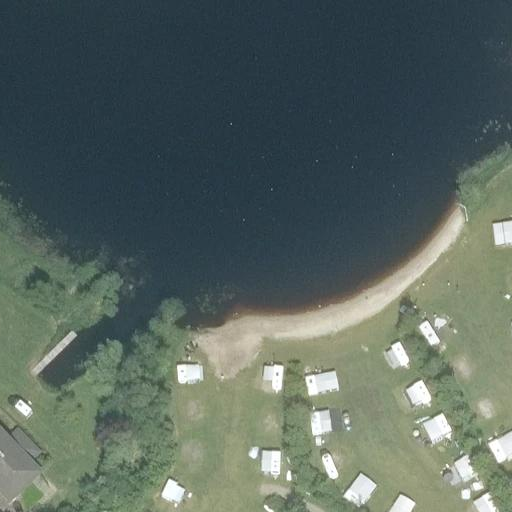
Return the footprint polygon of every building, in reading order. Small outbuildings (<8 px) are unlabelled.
[(0,494),(10,505),(39,477),(27,465),(37,456),(18,437),(9,446),(0,437),(0,494)] [(313,461),(325,479),(344,467),(332,449),(313,461)] [(460,478),(466,486),(482,474),(470,457),(453,470),(459,479),(460,478)] [(263,475),(291,476),(291,458),(264,458),(263,475)] [(346,496),(360,508),(379,488),(365,475),(346,496)]
